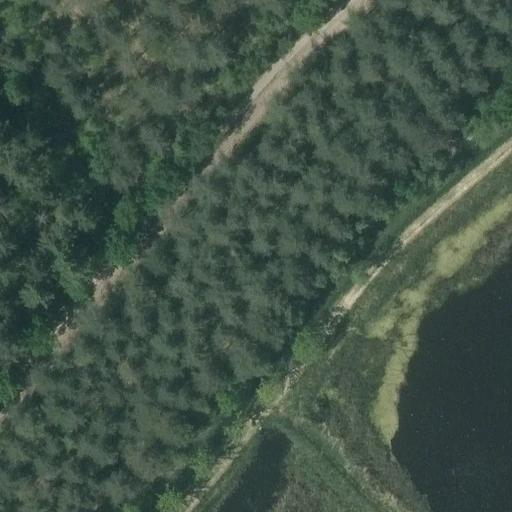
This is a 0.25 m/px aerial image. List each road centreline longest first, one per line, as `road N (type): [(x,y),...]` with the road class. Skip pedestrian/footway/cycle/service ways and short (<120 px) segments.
road 1 (track): [(367,0),(291,66),(138,245)]
road 2 (track): [(138,245),(0,409)]
